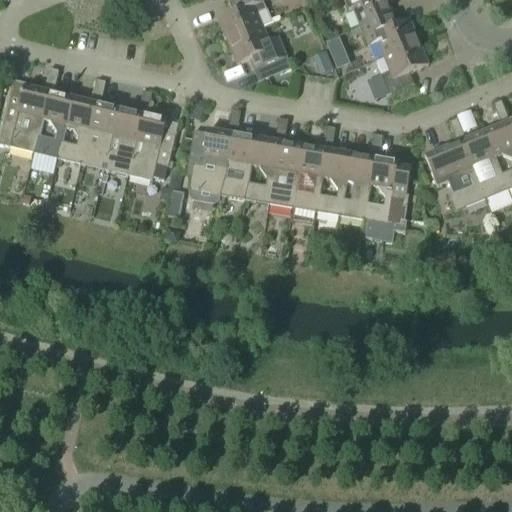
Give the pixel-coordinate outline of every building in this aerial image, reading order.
[(237,15),(218,23),(227,45),(263,30),(272,27),(260,0),(240,0),(232,4),(237,15)] [(340,0),(347,14),(352,12),(359,30),(385,20),(380,8),(399,0),(398,0),(340,0)] [(385,20),(359,30),(368,50),(377,46),(383,60),(418,45),(409,23),(390,31),(385,20)] [(263,30),(227,45),(237,68),(249,63),(259,86),(295,71),(282,39),(269,45),(263,30)] [(326,47),(331,60),(344,54),(339,41),(326,47)] [(389,75),(380,79),(388,98),(414,88),(409,76),(427,68),(418,45),(383,60),(389,75)] [(49,72),(46,84),(56,86),(59,75),(49,72)] [(96,83),(93,95),(102,97),(105,86),(96,83)] [(13,84),(0,136),(0,149),(33,157),(37,142),(41,124),(48,97),(44,96),(25,91),(26,87),(13,84)] [(46,84),(44,96),(48,97),(53,98),(56,86),(46,84)] [(100,109),(102,97),(93,95),(91,107),(95,108),(100,109)] [(143,95),(140,106),(149,109),(152,97),(143,95)] [(35,157),(33,164),(53,169),(55,162),(57,163),(71,102),(53,98),(48,97),(41,124),(49,126),(56,138),(55,146),(37,142),(33,157),(35,157)] [(71,102),(57,163),(80,168),(95,108),(91,107),(71,102)] [(500,103),(492,107),(497,118),(505,115),(500,103)] [(140,106),(137,118),(142,119),(146,120),(149,109),(140,106)] [(118,113),(100,109),(95,108),(80,168),(76,184),(99,190),(103,174),(118,113)] [(118,113),(103,174),(127,180),(142,119),(137,118),(118,113)] [(231,115),(229,127),(238,128),(240,116),(231,115)] [(510,126),(505,115),(497,118),(501,129),(505,127),(510,126)] [(142,119),(127,180),(152,185),(152,182),(164,185),(178,128),(146,120),(142,119)] [(456,122),(447,126),(452,137),(461,134),(456,122)] [(278,123),(276,135),(285,137),(287,124),(278,123)] [(236,140),(238,128),(229,127),(227,138),(231,139),(236,140)] [(501,129),(483,137),(494,162),(501,159),(511,163),(511,174),(501,179),(507,194),(511,191),(511,143),(505,127),(501,129)] [(325,131),(323,143),(332,145),(334,132),(325,131)] [(191,177),(187,199),(191,204),(212,208),(216,205),(217,199),(220,200),(223,184),(226,166),(231,139),(227,138),(207,135),(202,161),(203,161),(200,178),(191,177)] [(283,148),(285,137),(276,135),(274,146),(278,147),(283,148)] [(483,137),(465,144),(461,146),(485,203),(507,194),(501,179),(494,162),(483,137)] [(255,143),(236,140),(231,139),(226,166),(234,168),(242,179),(241,187),(223,184),(220,200),(244,204),(255,143)] [(372,139),(370,151),(380,153),(382,140),(372,139)] [(255,143),(244,204),(268,208),(278,147),(274,146),(255,143)] [(323,143),(321,154),(326,155),(330,156),(332,145),(323,143)] [(457,148),(424,162),(437,190),(448,185),(453,188),(456,196),(448,199),(454,216),(485,203),(461,146),(457,148)] [(302,151),(283,148),(278,147),(268,208),(292,212),(302,151)] [(302,151),(292,212),(315,216),(326,155),(321,154),(302,151)] [(378,164),(380,153),(370,151),(369,162),(373,163),(378,164)] [(326,155),(315,216),(339,220),(342,204),(345,187),(350,159),(330,156),(326,155)] [(342,204),(339,220),(363,224),(365,208),(368,190),(373,163),(369,162),(350,159),(345,187),(353,188),(350,206),(342,204)] [(397,167),(378,164),(373,163),(368,190),(376,192),(384,203),(383,211),(365,208),(363,224),(360,241),(390,246),(392,235),(404,237),(404,236),(399,235),(401,224),(403,225),(406,210),(403,210),(404,207),(407,205),(405,202),(410,173),(397,171),(397,167)] [(173,193),(164,191),(162,204),(171,206),(173,195),(173,193)] [(171,207),(181,209),(184,197),(173,195),(171,206),(171,207)] [(110,215),(122,215),(122,196),(110,196),(110,215)] [(455,255),(434,258),(436,274),(457,271),(455,255)]
